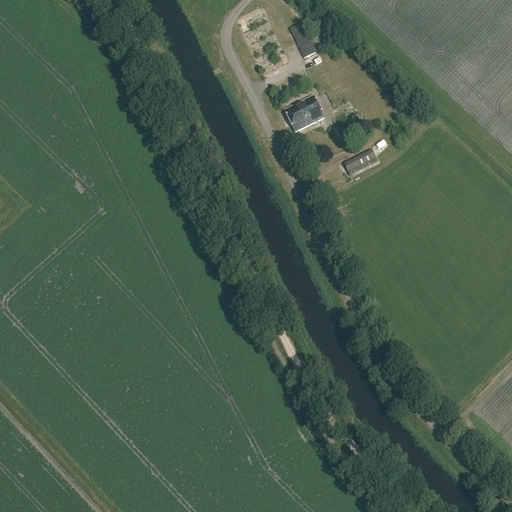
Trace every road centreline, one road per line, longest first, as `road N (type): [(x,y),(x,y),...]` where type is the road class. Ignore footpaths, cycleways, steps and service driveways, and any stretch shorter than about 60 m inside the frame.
road 1 (track): [(511,503),(398,386),(365,329),(228,47),(228,25),(249,0)]
road 2 (track): [(116,0),(317,401),(414,511)]
